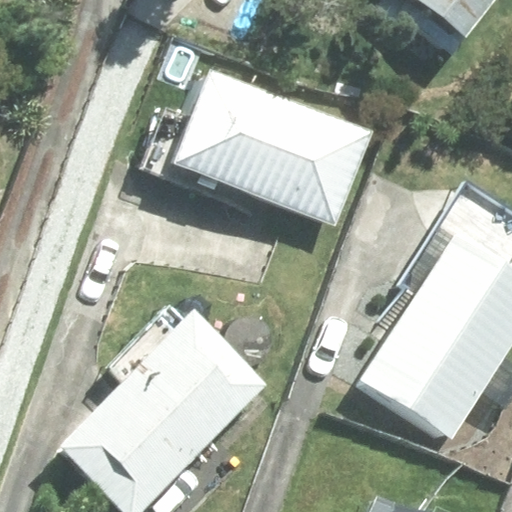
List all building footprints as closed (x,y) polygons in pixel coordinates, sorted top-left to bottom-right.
[(359,0),(378,14),(383,7),(459,66),(510,0),(359,0)] [(362,150),(200,100),(172,194),(333,244),(362,150)] [(511,303),(448,261),(356,398),(442,456),(511,353),(511,303)] [(188,338),(55,470),(96,511),(182,511),(194,501),(180,486),(257,409),(188,338)] [(396,511),(357,495),(349,511),(396,511)]
